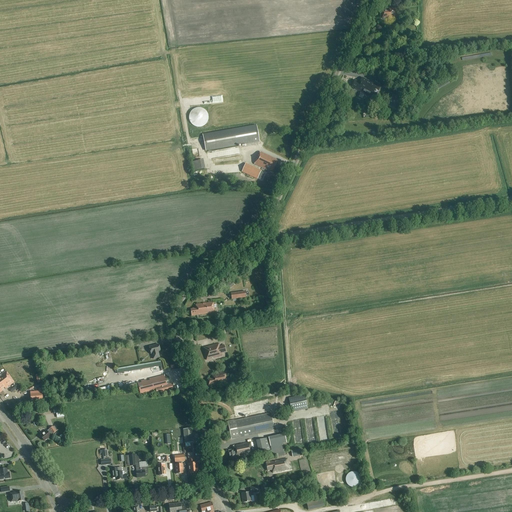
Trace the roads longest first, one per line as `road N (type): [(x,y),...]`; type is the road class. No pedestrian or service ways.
road 1 (unclassified): [(212,488),(179,304),(266,221),(371,0)]
road 2 (track): [(248,237),(511,199)]
road 3 (residential): [(62,505),(212,488)]
